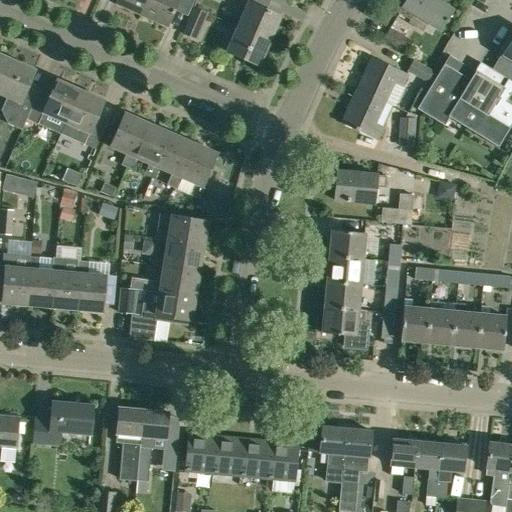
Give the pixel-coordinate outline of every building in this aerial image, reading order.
[(117,0),(115,4),(142,15),(148,0),(117,0)] [(148,0),(142,15),(166,26),(173,10),(187,16),(193,0),(148,0)] [(241,0),(236,12),(241,14),(236,26),(270,40),(281,16),(266,10),(270,0),(241,0)] [(407,22),(423,32),(428,23),(439,30),(452,10),(436,0),(405,0),(398,13),(408,20),(407,22)] [(181,33),(196,40),(208,13),(192,7),(181,33)] [(270,40),(236,26),(225,52),(259,66),(270,40)] [(382,39),(406,53),(413,41),(389,27),(382,39)] [(447,118),(498,149),(511,125),(511,106),(505,102),(511,89),(511,39),(503,54),(501,53),(492,68),(479,60),(473,70),(448,55),(415,109),(442,125),(447,118)] [(0,84),(11,59),(0,54),(0,84)] [(371,57),(357,88),(385,102),(394,82),(403,86),(408,74),(371,57)] [(27,119),(40,90),(39,89),(40,89),(28,84),(34,69),(11,59),(0,84),(0,94),(6,98),(4,103),(0,112),(6,124),(21,130),(26,120),(26,118),(27,119)] [(406,71),(427,82),(433,70),(413,60),(406,71)] [(60,133),(79,89),(57,79),(50,95),(40,90),(27,119),(60,133)] [(340,123),(377,140),(383,128),(375,124),(385,102),(357,88),(340,123)] [(84,144),(96,149),(108,120),(97,115),(103,100),(79,89),(60,133),(84,143),(84,144)] [(132,157),(148,123),(124,113),(109,147),(126,154),(121,164),(131,169),(136,159),(132,157)] [(397,147),(413,148),(415,119),(399,117),(397,147)] [(155,167),(170,133),(148,123),(132,157),(136,159),(148,164),(143,174),(154,179),(158,168),(155,167)] [(178,177),(193,143),(170,133),(155,167),(158,168),(171,174),(166,185),(177,189),(181,178),(178,177)] [(189,195),(199,199),(205,186),(203,185),(217,153),(193,143),(178,177),(181,178),(194,184),(189,195)] [(334,200),(373,204),(375,187),(384,187),(385,176),(376,175),(376,174),(336,171),(334,200)] [(2,190),(12,193),(17,178),(6,175),(2,190)] [(112,197),(116,188),(105,183),(101,192),(112,197)] [(18,209),(36,212),(40,194),(21,191),(18,209)] [(60,203),(72,206),(75,194),(62,191),(60,203)] [(381,222),(410,224),(411,219),(421,220),(423,196),(413,195),(399,193),(398,209),(382,208),(381,222)] [(229,203),(204,200),(202,212),(227,216),(229,203)] [(97,215),(113,220),(117,208),(101,202),(97,215)] [(74,210),(63,207),(60,217),(71,220),(74,210)] [(0,234),(11,235),(13,210),(0,208),(0,234)] [(166,241),(203,246),(207,221),(171,215),(168,233),(156,231),(154,241),(166,243),(166,241)] [(329,256),(362,259),(365,233),(331,230),(329,256)] [(123,234),(122,248),(131,248),(132,235),(123,234)] [(39,254),(40,242),(32,241),(31,253),(39,254)] [(162,264),(199,270),(203,246),(166,241),(166,243),(164,257),(152,255),(150,266),(162,268),(162,264)] [(387,261),(399,263),(401,245),(389,244),(387,261)] [(1,304),(26,306),(29,268),(26,268),(14,267),(15,255),(3,254),(3,266),(4,266),(1,304)] [(26,306),(52,308),(53,293),(55,271),(52,270),(38,269),(39,257),(27,256),(26,268),(29,268),(26,306)] [(326,281),(360,284),(362,259),(329,256),(326,281)] [(53,293),(52,308),(78,311),(82,260),(53,258),(52,270),(55,271),(53,293)] [(78,311),(101,313),(105,275),(87,273),(88,261),(82,260),(78,311)] [(385,287),(397,288),(399,263),(387,261),(385,287)] [(158,290),(195,296),(199,270),(162,264),(162,268),(160,282),(148,280),(146,290),(158,292),(158,290)] [(431,281),(432,269),(415,268),(414,279),(431,281)] [(456,284),(457,272),(432,269),(431,281),(456,284)] [(482,286),(483,274),(457,272),(456,284),(482,286)] [(481,292),(490,293),(491,287),(509,289),(510,276),(483,274),(482,286),(481,292)] [(324,307),(357,310),(360,284),(326,281),(324,307)] [(383,312),(395,313),(397,288),(385,287),(383,312)] [(118,313),(133,314),(135,289),(120,288),(118,313)] [(154,314),(191,320),(195,296),(158,290),(158,292),(156,306),(143,304),(142,315),(154,317),(154,314)] [(400,341),(426,343),(429,309),(411,308),(412,300),(403,299),(400,341)] [(451,345),(477,347),(479,314),(463,312),(464,304),(455,304),(454,311),(451,345)] [(477,347),(503,349),(505,316),(489,314),(490,307),(480,306),(479,314),(477,347)] [(324,307),(321,333),(355,336),(356,321),(365,321),(366,311),(357,310),(324,307)] [(426,343),(451,345),(454,311),(429,309),(426,343)] [(380,339),(393,340),(395,313),(383,312),(380,339)] [(302,331),(301,342),(313,343),(314,332),(302,331)] [(31,445),(60,447),(61,433),(90,435),(93,405),(50,401),(49,416),(33,415),(31,445)] [(118,479),(134,481),(140,410),(118,408),(116,434),(116,443),(121,444),(118,479)] [(150,437),(159,438),(158,449),(172,450),(175,419),(167,418),(167,412),(140,410),(134,481),(146,482),(150,437)] [(0,448),(1,449),(0,455),(0,461),(14,462),(18,417),(0,415),(0,448)] [(342,481),(345,428),(321,426),(319,453),(326,453),(324,480),(342,481)] [(371,430),(345,428),(342,481),(356,482),(357,482),(358,470),(367,471),(371,430)] [(212,474),(215,436),(187,434),(184,471),(212,474)] [(243,439),(215,436),(212,474),(239,476),(243,439)] [(267,479),(270,441),(243,439),(239,476),(267,479)] [(390,465),(413,467),(415,441),(392,439),(390,465)] [(295,481),(298,444),(270,441),(267,479),(295,481)] [(424,505),(434,506),(435,497),(440,443),(415,441),(413,467),(428,468),(424,505)] [(490,504),(506,505),(506,499),(511,445),(488,442),(484,475),(492,476),(489,503),(490,504)] [(440,443),(435,497),(445,498),(448,470),(462,472),(465,446),(440,443)] [(402,493),(412,494),(414,477),(403,476),(402,493)] [(382,477),(381,493),(395,493),(395,477),(382,477)] [(353,511),(356,482),(342,481),(339,510),(353,511)] [(263,509),(265,485),(251,484),(249,509),(263,509)] [(193,511),(194,488),(183,488),(182,511),(193,511)] [(95,511),(114,511),(116,494),(97,493),(95,511)] [(13,499),(15,502),(19,503),(21,500),(22,497),(20,494),(16,494),(13,496),(13,499)] [(454,511),(468,511),(469,499),(457,498),(454,511)] [(468,511),(484,511),(485,501),(469,499),(468,511)] [(395,511),(408,511),(410,502),(397,501),(395,511)]
